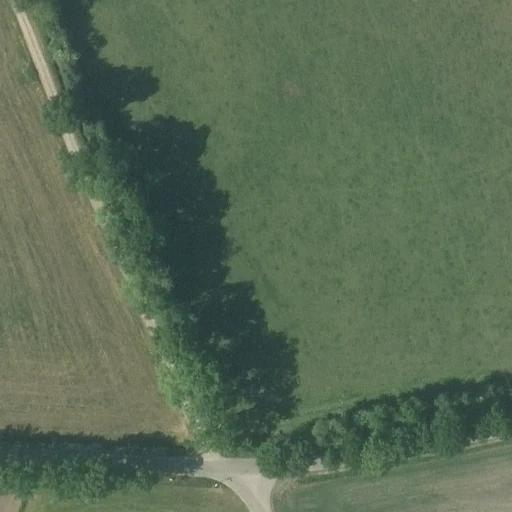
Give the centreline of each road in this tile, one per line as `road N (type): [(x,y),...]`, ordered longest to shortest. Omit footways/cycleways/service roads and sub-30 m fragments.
road 1 (track): [(15,0),(82,180),(213,467)]
road 2 (unclassified): [(511,422),(365,454),(236,466)]
road 3 (unclassified): [(236,466),(0,458)]
